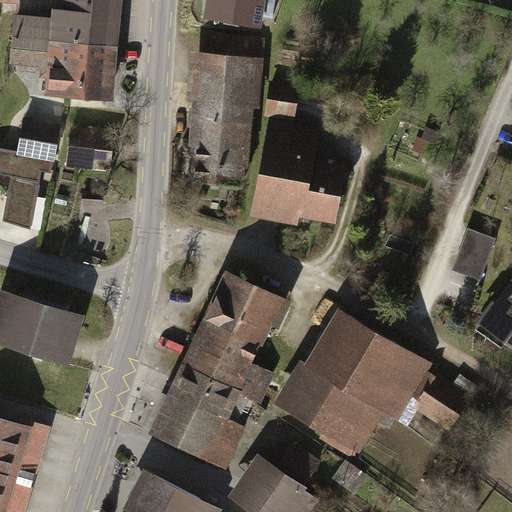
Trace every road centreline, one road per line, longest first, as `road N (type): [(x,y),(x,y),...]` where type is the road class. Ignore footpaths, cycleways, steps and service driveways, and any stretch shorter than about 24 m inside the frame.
road 1 (residential): [(150,239),(207,234),(321,278),(416,325),(496,382)]
road 2 (tertiary): [(150,239),(164,0)]
road 3 (tertiary): [(75,511),(141,294)]
road 4 (residential): [(141,294),(0,251)]
